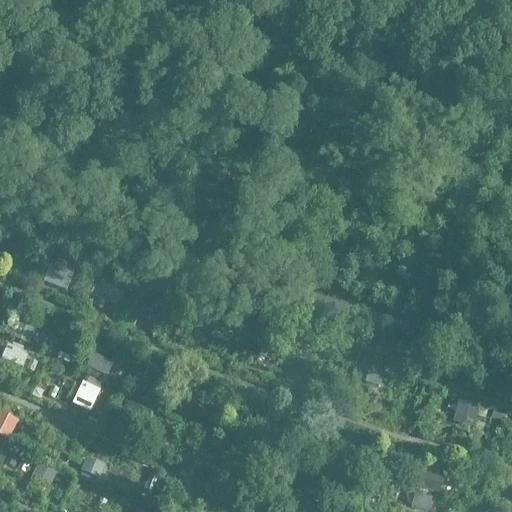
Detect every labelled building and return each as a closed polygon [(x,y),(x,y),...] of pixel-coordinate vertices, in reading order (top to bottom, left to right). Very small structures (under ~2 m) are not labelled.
[(78,273),(53,263),(45,282),(70,293),(78,273)] [(120,292),(90,279),(82,297),(113,310),(120,292)] [(35,330),(17,322),(11,338),(29,345),(35,330)] [(278,346),(250,335),(242,356),(271,367),(278,346)] [(20,350),(0,342),(0,363),(14,368),(20,350)] [(105,359),(78,345),(69,365),(95,379),(105,359)] [(387,382),(359,374),(352,397),(381,405),(387,382)] [(103,392),(77,381),(69,401),(95,412),(103,392)] [(483,405),(454,401),(451,423),(479,428),(483,405)] [(169,409),(144,402),(138,423),(164,429),(169,409)] [(0,412),(0,436),(10,441),(20,420),(1,411),(0,412)] [(280,427),(254,419),(246,444),(272,452),(280,427)] [(358,453),(326,444),(320,464),(352,473),(358,453)] [(403,460),(383,455),(380,471),(399,476),(403,460)] [(108,466),(82,456),(74,476),(100,486),(108,466)] [(48,495),(52,469),(28,465),(23,491),(48,495)] [(435,472),(412,466),(408,485),(430,490),(435,472)] [(430,511),(434,497),(415,492),(411,509),(425,511),(430,511)]
